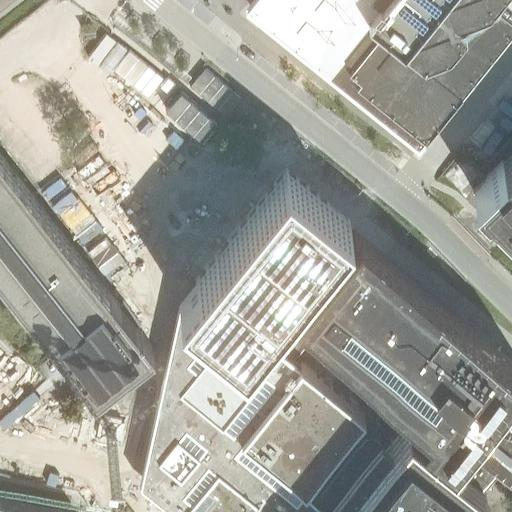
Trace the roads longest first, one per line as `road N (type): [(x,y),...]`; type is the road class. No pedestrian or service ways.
road 1 (unclassified): [(511,303),(394,195),(154,0)]
road 2 (unknown): [(275,180),(269,132),(207,43)]
